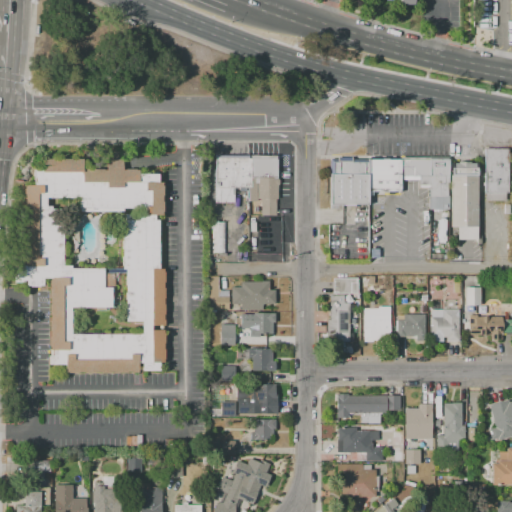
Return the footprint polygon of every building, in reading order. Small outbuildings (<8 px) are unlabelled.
[(484,148),(509,149),(508,193),(484,193),(484,148)] [(213,155),(277,155),(277,215),(280,215),(280,262),(249,262),(249,189),(235,189),(235,204),(214,204),(213,155)] [(144,366),(144,372),(49,373),(49,361),(48,280),(39,280),(20,280),(20,264),(29,264),(29,187),(35,187),(35,171),(43,171),(43,161),(85,160),(85,171),(108,170),(109,159),(116,159),(125,159),(125,170),(143,171),(143,176),(166,176),(167,217),(162,217),(162,270),(167,270),(169,365),(144,366)] [(399,181),(399,159),(448,160),(448,210),(427,210),(427,187),(416,187),(416,181),(399,181)] [(331,161),(367,161),(367,192),(367,205),(328,205),(329,173),(331,173),(331,161)] [(451,166),(478,166),(478,239),(450,239),(451,166)] [(224,222),(210,222),(211,252),(224,252),(224,222)] [(217,276),(217,290),(228,290),(228,297),(229,297),(229,303),(228,303),(228,310),(214,310),(214,298),(207,298),(207,276),(217,276)] [(332,294),(332,278),(357,278),(357,294),(332,294)] [(231,287),(240,287),(240,282),(262,281),(269,281),(269,286),(268,286),(268,290),(274,290),(274,304),(262,304),(262,310),(240,311),(240,306),(231,306),(231,287)] [(464,287),(480,287),(480,305),(464,305),(464,287)] [(329,296),(344,295),(344,303),(348,303),(349,341),(326,342),(326,319),(329,319),(329,296)] [(389,307),(390,344),(363,345),(363,309),(377,308),(377,307),(389,307)] [(458,309),(458,341),(446,341),(446,337),(430,337),(430,317),(431,317),(431,311),(441,311),(441,309),(458,309)] [(253,313),(275,313),(274,322),(272,322),(272,334),(259,333),(259,336),(249,336),(249,325),(253,325),(253,313)] [(424,314),(424,341),(415,341),(415,337),(396,337),(395,315),(402,315),(402,314),(424,314)] [(474,335),(474,329),(474,325),(477,325),(477,317),(501,317),(501,323),(502,323),(501,334),(502,334),(499,340),(490,340),(490,335),(474,335)] [(220,324),(236,325),(236,334),(234,334),(233,346),(219,345),(220,324)] [(251,371),(251,358),(237,358),(237,348),(271,348),(272,361),(275,361),(275,371),(251,371)] [(220,366),(234,366),(234,376),(232,376),(232,381),(219,381),(220,366)] [(275,384),(275,401),(273,401),(273,405),(265,405),(265,408),(244,408),(244,401),(235,401),(235,387),(252,387),(252,384),(275,384)] [(336,418),(336,394),(348,394),(348,396),(386,395),(399,395),(399,410),(387,410),(387,412),(347,413),(348,418),(336,418)] [(488,405),(508,400),(508,402),(511,401),(511,436),(491,441),(488,429),(494,427),(488,405)] [(219,401),(235,402),(235,417),(219,417),(219,401)] [(443,403),(460,403),(460,426),(464,426),(464,449),(435,449),(435,432),(439,432),(439,429),(443,429),(443,403)] [(403,408),(417,408),(417,404),(431,404),(431,408),(431,438),(403,438),(403,408)] [(254,419),(275,420),(274,429),(273,429),(272,435),(270,435),(270,441),(250,440),(250,432),(253,433),(254,419)] [(337,427),(356,427),(356,430),(378,430),(378,440),(371,440),(371,443),(371,446),(381,446),(381,461),(365,461),(365,462),(350,463),(350,452),(338,452),(337,427)] [(234,440),(234,455),(218,455),(218,440),(234,440)] [(491,463),(496,463),(496,460),(498,460),(498,452),(505,452),(506,448),(511,448),(511,484),(504,484),(504,485),(490,484),(491,463)] [(404,449),(419,449),(419,464),(404,464),(404,449)] [(139,457),(125,457),(125,480),(139,480),(139,457)] [(250,459),(268,467),(254,499),(244,495),(227,509),(227,511),(212,511),(212,509),(218,509),(238,492),(231,489),(241,467),(246,469),(250,459)] [(32,461),(50,461),(50,472),(43,472),(43,487),(32,487),(32,461)] [(336,511),(336,464),(362,464),(362,465),(370,465),(370,469),(375,469),(375,497),(361,497),(357,510),(358,511),(336,511)] [(53,511),(53,485),(71,485),(72,498),(86,498),(86,507),(87,507),(87,511),(53,511)] [(93,511),(120,511),(120,489),(101,489),(101,485),(93,486),(93,511)] [(48,487),(48,504),(40,504),(40,511),(15,511),(15,505),(24,505),(23,491),(39,491),(38,487),(48,487)] [(137,511),(137,502),(139,502),(139,490),(161,490),(161,511),(137,511)] [(496,511),(496,501),(508,501),(509,502),(511,502),(511,511),(496,511)] [(173,511),(173,505),(181,505),(181,502),(187,502),(187,505),(200,505),(200,511),(173,511)]
